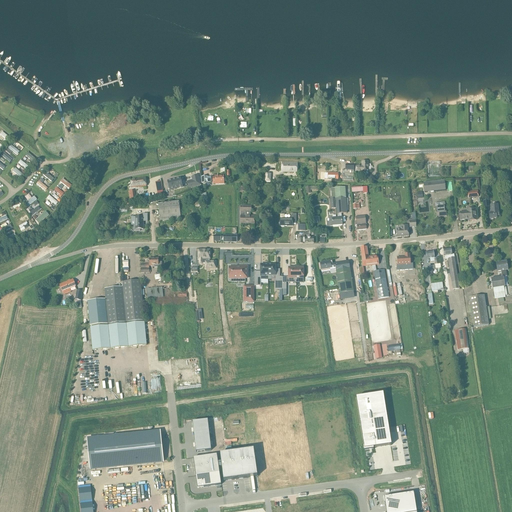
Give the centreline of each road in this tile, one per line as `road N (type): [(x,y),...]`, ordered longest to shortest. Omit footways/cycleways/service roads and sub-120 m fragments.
road 1 (tertiary): [(37,261),(71,238),(109,182),(133,173),(223,156),(511,148)]
road 2 (unclassified): [(37,261),(122,245),(313,246),(511,228)]
road 3 (unclassified): [(359,482),(182,507)]
road 4 (unclassified): [(182,507),(165,364)]
